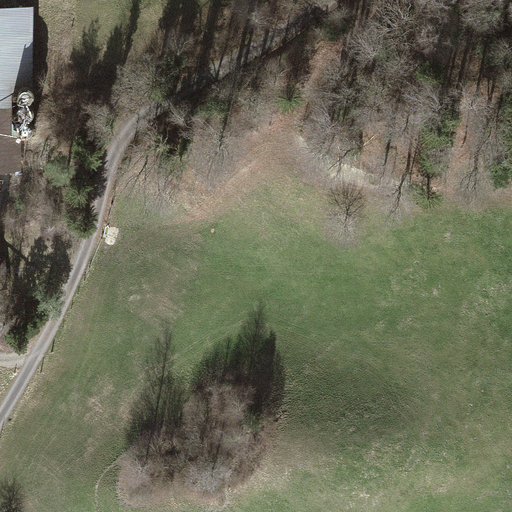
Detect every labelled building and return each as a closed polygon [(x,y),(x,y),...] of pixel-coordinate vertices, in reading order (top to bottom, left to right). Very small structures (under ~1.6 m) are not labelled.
[(34,12),(0,12),(0,171),(24,172),(24,144),(14,144),(14,86),(34,86),(34,12)] [(28,108),(31,108),(33,108),(36,106),(38,104),(39,101),(39,98),(38,96),(36,94),(34,92),(32,91),(29,91),(26,92),(24,94),(23,96),(22,99),(22,102),(23,104),(25,106),(28,108)] [(27,125),(30,126),(33,125),(35,124),(37,122),(38,119),(38,116),(37,114),(36,111),(34,110),(31,109),(28,109),(26,110),(24,111),(22,114),(21,117),(22,119),(23,122),(25,124),(27,125)] [(27,143),(30,143),(32,143),(35,141),(37,139),(38,136),(38,134),(37,131),(35,129),(33,127),(31,126),(28,126),(25,127),(23,129),(22,131),(21,134),(21,137),(22,140),(24,142),(27,143)] [(0,293),(10,292),(7,261),(0,261),(0,293)]
